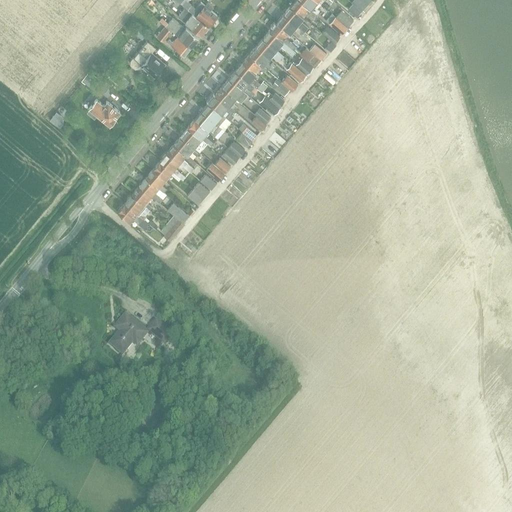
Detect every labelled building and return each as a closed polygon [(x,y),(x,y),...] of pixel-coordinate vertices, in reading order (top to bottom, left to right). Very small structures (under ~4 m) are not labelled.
[(185,1),(183,0),(181,0),(179,4),(184,7),(195,16),(207,26),(216,15),(209,10),(212,7),(207,2),(204,6),(200,2),(194,8),(185,1)] [(313,18),(316,14),(298,0),(294,0),(289,6),(303,17),(306,13),(313,18)] [(320,4),(316,1),(314,0),(298,0),(316,14),(319,11),(317,9),(320,4)] [(348,0),(361,11),(370,0),(348,0)] [(347,10),(356,17),(361,11),(352,4),(347,10)] [(300,21),(303,17),(289,6),(283,14),(303,32),(308,27),(300,21)] [(200,35),(207,26),(195,16),(184,7),(177,16),(200,35)] [(341,10),(335,17),(347,27),(353,20),(341,10)] [(301,35),(303,32),(283,14),(276,22),(289,34),(289,33),(293,29),(301,35)] [(347,27),(330,14),(325,20),(341,34),(347,27)] [(165,26),(177,37),(190,48),(198,39),(185,28),(184,29),(177,23),(178,22),(172,18),(165,26)] [(292,35),(289,33),(289,34),(276,22),(269,31),(286,45),(294,52),(291,50),(294,46),(285,38),(288,35),(290,37),(292,35)] [(170,32),(165,26),(156,37),(162,42),(170,32)] [(327,26),(322,33),(334,43),(339,37),(327,26)] [(291,56),(294,52),(286,45),(269,31),(262,39),(275,50),(279,45),(291,56)] [(183,56),(190,48),(177,37),(172,43),(168,40),(166,42),(183,56)] [(282,56),(275,50),(262,39),(255,46),(268,58),(271,55),(278,60),(282,56)] [(164,65),(160,62),(161,60),(155,55),(154,56),(150,53),(154,48),(146,41),(137,52),(130,60),(130,65),(135,69),(139,67),(141,65),(154,76),(156,74),(157,75),(160,71),(159,70),(164,65)] [(330,52),(335,46),(336,45),(331,41),(325,48),(330,52)] [(320,60),(314,43),(308,50),(320,60)] [(265,62),(268,58),(255,46),(248,54),(267,70),(270,66),(265,62)] [(308,50),(305,48),(300,54),(314,66),(320,60),(308,50)] [(266,69),(267,70),(248,54),(242,62),(255,74),(260,68),(264,72),(266,69)] [(306,74),(312,68),(301,58),(295,65),(306,74)] [(252,77),(255,74),(242,62),(235,71),(248,82),(254,87),(256,88),(260,84),(252,77)] [(286,70),(300,82),(305,76),(291,64),(286,70)] [(123,88),(129,80),(115,69),(109,77),(123,88)] [(254,87),(248,82),(235,71),(228,78),(247,95),(250,97),(253,94),(250,91),(254,87)] [(281,82),(291,91),(297,85),(286,75),(281,82)] [(100,80),(100,81),(96,78),(93,83),(96,85),(92,90),(100,96),(103,91),(105,92),(109,87),(100,80)] [(240,103),(247,95),(228,78),(221,87),(235,98),(240,103)] [(289,90),(276,79),(271,85),(284,96),(289,90)] [(231,103),(235,98),(221,87),(215,95),(233,111),(236,107),(231,103)] [(274,93),(271,97),(266,93),(265,94),(261,90),(260,91),(278,107),(284,101),(274,93)] [(231,114),(233,111),(215,95),(208,103),(225,117),(229,121),(233,116),(231,114)] [(106,102),(103,105),(96,99),(88,108),(89,109),(87,112),(94,118),(96,115),(109,125),(110,124),(111,124),(114,121),(113,120),(119,112),(106,102)] [(279,108),(268,99),(263,106),(273,115),(279,108)] [(218,125),(225,117),(208,103),(201,111),(221,128),(218,125)] [(271,118),(259,107),(253,114),(266,124),(271,118)] [(217,132),(221,128),(201,111),(194,119),(208,131),(211,126),(217,132)] [(56,112),(49,120),(59,128),(63,123),(62,117),(56,112)] [(251,121),(261,130),(265,124),(256,116),(251,121)] [(204,135),(208,131),(194,119),(187,128),(200,139),(206,144),(206,143),(209,147),(213,143),(204,135)] [(242,131),(252,140),(257,135),(246,126),(242,131)] [(206,144),(200,139),(187,128),(180,136),(198,151),(199,152),(206,144)] [(246,147),(252,140),(242,131),(236,138),(246,147)] [(195,154),(198,151),(180,136),(173,144),(185,154),(187,155),(191,151),(195,154)] [(227,148),(238,157),(244,150),(233,141),(227,148)] [(182,159),(185,154),(173,144),(166,152),(183,166),(190,172),(193,168),(182,159)] [(232,164),(238,157),(227,148),(221,155),(232,164)] [(181,168),(183,166),(166,152),(159,161),(180,178),(182,180),(185,177),(174,168),(177,165),(181,168)] [(230,167),(219,157),(214,164),(224,173),(230,167)] [(178,180),(180,178),(159,161),(152,169),(165,179),(170,173),(178,180)] [(224,173),(213,165),(211,163),(206,169),(213,175),(212,177),(217,181),(224,173)] [(160,185),(165,179),(152,169),(145,177),(158,188),(163,192),(166,189),(162,186),(161,186),(160,185)] [(216,183),(205,173),(199,180),(210,190),(216,183)] [(154,192),(158,188),(145,177),(138,186),(151,196),(159,203),(162,199),(154,192)] [(197,182),(193,189),(203,198),(209,192),(197,182)] [(145,202),(151,196),(138,186),(131,194),(143,205),(149,209),(151,207),(145,202)] [(203,198),(192,189),(186,196),(197,205),(203,198)] [(139,210),(143,205),(131,194),(124,203),(144,219),(146,217),(139,210)] [(148,223),(144,219),(124,203),(116,212),(129,222),(132,218),(138,223),(135,226),(142,231),(148,223)] [(188,216),(173,203),(167,210),(173,215),(182,223),(188,216)] [(183,224),(182,223),(173,215),(166,223),(176,232),(183,224)] [(176,232),(166,223),(160,230),(171,238),(176,232)] [(131,345),(135,348),(148,333),(132,320),(130,322),(124,317),(116,328),(122,333),(119,335),(108,347),(121,357),(131,345)] [(164,343),(172,334),(157,321),(149,331),(164,343)] [(163,422),(143,444),(154,453),(164,442),(163,441),(172,430),(163,422)] [(152,456),(143,448),(139,452),(148,460),(152,456)]
